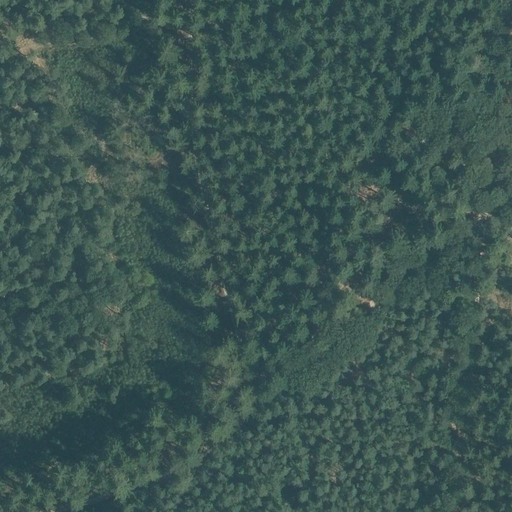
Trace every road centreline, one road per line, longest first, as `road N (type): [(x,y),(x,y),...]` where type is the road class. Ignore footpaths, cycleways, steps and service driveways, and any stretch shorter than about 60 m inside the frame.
road 1 (track): [(478,219),(187,466),(48,511)]
road 2 (track): [(255,406),(195,161),(187,7)]
